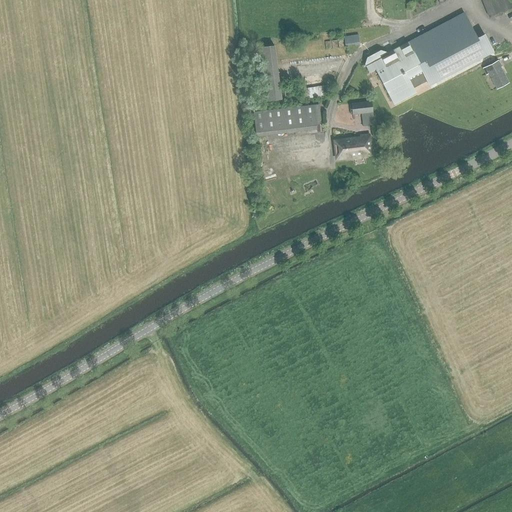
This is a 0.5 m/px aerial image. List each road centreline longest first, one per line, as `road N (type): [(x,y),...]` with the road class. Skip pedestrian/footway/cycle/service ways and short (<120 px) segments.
road 1 (unclassified): [(0,415),(246,274),(511,144)]
road 2 (unclassified): [(462,0),(351,59),(327,125)]
